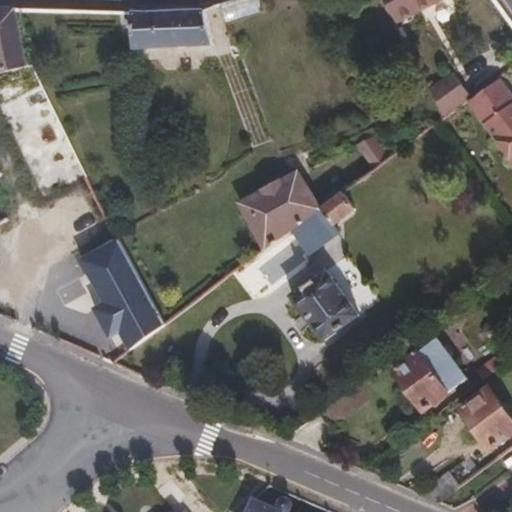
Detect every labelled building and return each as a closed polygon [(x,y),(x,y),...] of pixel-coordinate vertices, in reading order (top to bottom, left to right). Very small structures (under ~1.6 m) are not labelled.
[(261,11),(261,0),(229,0),(217,3),(223,22),(261,11)] [(438,0),(387,0),(399,21),(438,0)] [(212,43),(202,7),(178,10),(133,12),(136,46),(212,43)] [(0,70),(28,65),(17,9),(0,8),(0,70)] [(466,96),(468,95),(451,72),(426,89),(440,115),(466,96)] [(511,92),(498,73),(468,95),(466,96),(511,159),(511,92)] [(59,150),(31,93),(4,108),(32,163),(59,150)] [(362,191),(401,178),(386,133),(359,142),(369,173),(357,177),(362,191)] [(85,177),(75,157),(68,160),(77,181),(85,177)] [(304,215),(316,206),(295,169),(239,201),(264,245),(304,215)] [(331,221),(353,205),(340,188),(316,206),(304,215),(320,236),(334,226),(331,221)] [(357,311),(325,266),(291,291),(324,335),(357,311)] [(461,309),(496,283),(493,277),(458,304),(461,309)] [(163,321),(146,290),(126,302),(143,337),(163,321)] [(466,376),(436,335),(395,365),(425,405),(466,376)] [(479,379),(499,364),(494,358),(488,358),(472,370),(479,379)] [(511,428),(511,416),(511,414),(511,413),(511,405),(511,404),(507,407),(488,384),(460,406),(490,445),(511,428)] [(328,428),(353,409),(341,392),(314,411),(328,428)] [(438,500),(461,482),(451,468),(420,492),(438,500)] [(291,503),(291,499),(288,496),(283,495),(280,497),(279,498),(278,503),(279,505),(282,509),(284,509),(287,508),(290,506),(291,503)] [(288,511),(282,509),(261,500),(258,507),(250,505),(247,511),(288,511)]
